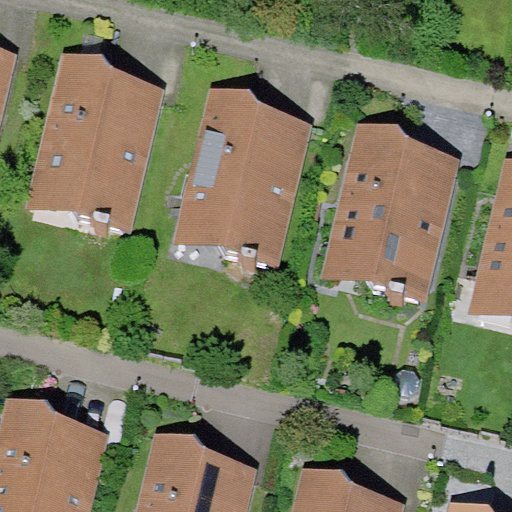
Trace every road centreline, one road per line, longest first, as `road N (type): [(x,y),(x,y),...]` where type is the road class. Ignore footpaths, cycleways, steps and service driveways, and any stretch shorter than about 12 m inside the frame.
road 1 (residential): [(0,342),(510,465)]
road 2 (residential): [(68,0),(511,107)]
